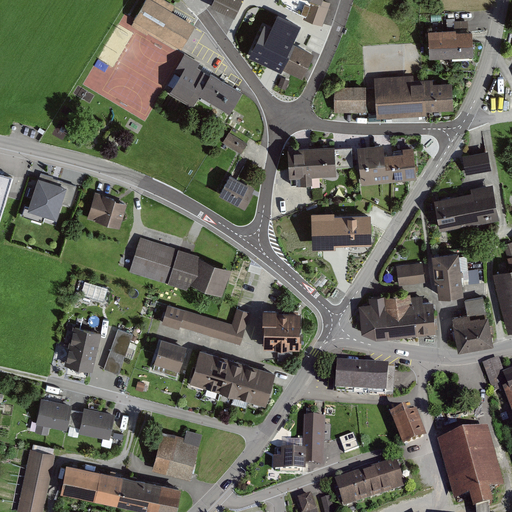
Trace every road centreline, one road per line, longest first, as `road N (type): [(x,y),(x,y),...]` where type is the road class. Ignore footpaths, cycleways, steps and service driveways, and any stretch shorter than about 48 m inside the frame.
road 1 (residential): [(0,142),(173,194),(256,248)]
road 2 (residential): [(263,437),(48,378)]
road 3 (tertiary): [(337,321),(457,134)]
road 4 (residential): [(284,123),(457,134)]
road 5 (unclassified): [(432,511),(419,397),(425,354)]
road 6 (track): [(511,502),(469,356)]
road 7 (tertiary): [(457,134),(485,75),(503,0)]
road 8 (residential): [(346,0),(307,96),(284,123)]
road 9 (tertiary): [(263,437),(337,321)]
road 10 (residential): [(202,13),(284,123)]
road 11 (residential): [(284,123),(256,248)]
